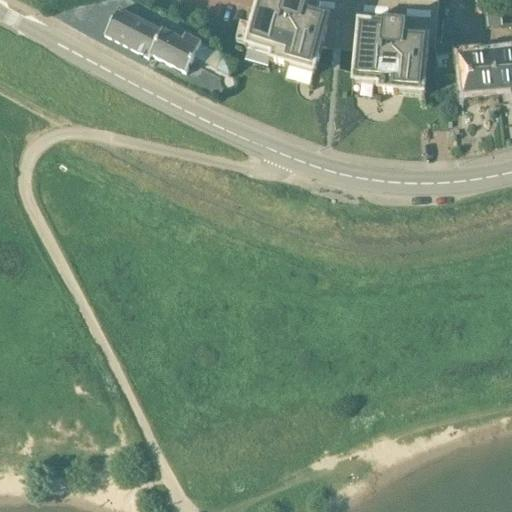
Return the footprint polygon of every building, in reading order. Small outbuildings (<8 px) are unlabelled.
[(305,14),(308,4),(291,0),(259,0),(246,51),(247,52),(247,51),(271,58),(269,64),(289,70),(289,69),(313,76),(312,76),(314,77),(330,21),(305,14)] [(424,0),(410,0),(409,19),(437,20),(439,1),(424,0)] [(485,11),(488,31),(502,29),(499,9),(485,11)] [(186,76),(201,47),(169,30),(166,37),(118,13),(104,40),(149,63),(151,58),(186,76)] [(358,25),(352,87),(354,87),(354,86),(378,88),(378,95),(398,97),(399,88),(424,90),(429,42),(404,39),(405,30),(358,25)] [(511,57),(494,59),(497,94),(511,92),(511,57)] [(480,96),(497,94),(494,59),(460,63),(464,97),(469,97),(469,100),(481,99),(480,96)]
